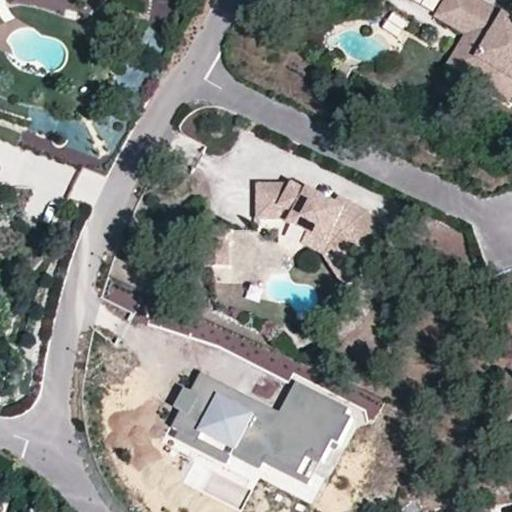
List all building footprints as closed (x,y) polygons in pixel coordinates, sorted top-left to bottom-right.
[(467,50),(461,47),(449,68),(470,81),(470,79),(487,89),(494,78),(506,75),(511,79),(511,21),(500,15),(476,0),(448,0),(439,16),(469,34),(474,38),(467,50)] [(469,34),(461,47),(467,50),(474,38),(469,34)] [(508,102),(511,94),(511,79),(506,75),(494,78),(487,89),(508,102)] [(286,204),(295,187),(260,187),(260,203),(286,204)] [(310,195),(295,187),(286,204),(260,203),(260,222),(285,221),(312,237),(335,250),(348,267),(354,264),(364,279),(398,255),(369,215),(360,210),(355,220),(346,215),(347,212),(336,206),(325,200),(311,193),(310,195)] [(355,220),(360,210),(340,199),(336,206),(347,212),(346,215),(355,220)] [(211,245),(228,244),(227,229),(211,229),(211,245)] [(350,289),(364,279),(354,264),(348,267),(335,250),(312,237),(307,246),(328,259),(350,289)] [(208,268),(231,268),(231,244),(228,244),(211,245),(208,245),(208,268)] [(286,410),(208,370),(194,397),(198,399),(192,411),(188,410),(178,430),(185,433),(183,438),(202,447),(208,435),(269,465),(272,459),(303,475),(314,454),(327,461),(337,442),(342,445),(356,419),(350,416),(353,410),(300,383),(286,410)] [(192,411),(198,399),(194,397),(188,394),(185,401),(182,406),(188,410),(192,411)]
